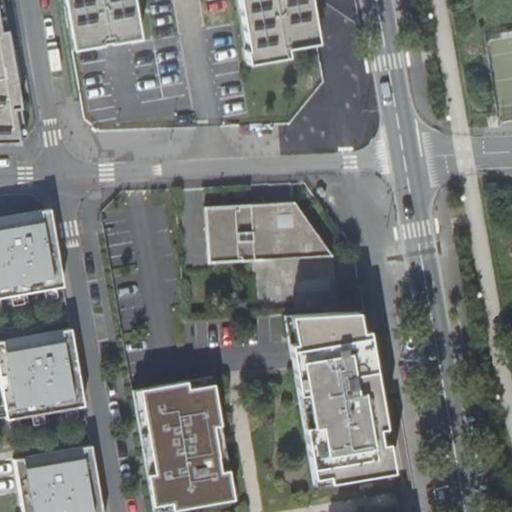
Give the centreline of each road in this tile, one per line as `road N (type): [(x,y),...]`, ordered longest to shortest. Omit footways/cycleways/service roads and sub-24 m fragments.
road 1 (secondary): [(406,160),(466,511)]
road 2 (residential): [(406,160),(59,173)]
road 3 (residential): [(122,511),(59,173)]
road 4 (residential): [(59,173),(28,0)]
road 5 (secondary): [(376,0),(406,160)]
